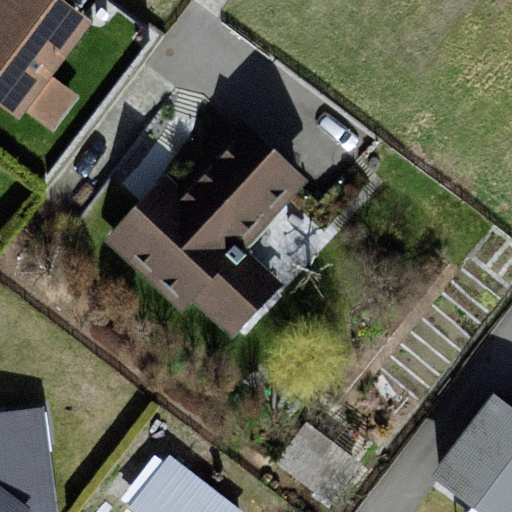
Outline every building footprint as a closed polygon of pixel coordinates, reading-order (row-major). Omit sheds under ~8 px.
[(55,0),(2,0),(0,3),(0,112),(49,144),(76,102),(52,83),(91,26),(55,0)] [(165,181),(106,242),(228,345),(274,290),(238,256),(300,187),(235,139),(184,197),(165,181)] [(511,511),(511,419),(491,403),(434,482),(467,511),(511,511)] [(0,511),(55,511),(45,416),(0,421),(0,511)] [(120,499),(136,511),(251,511),(166,443),(120,499)]
